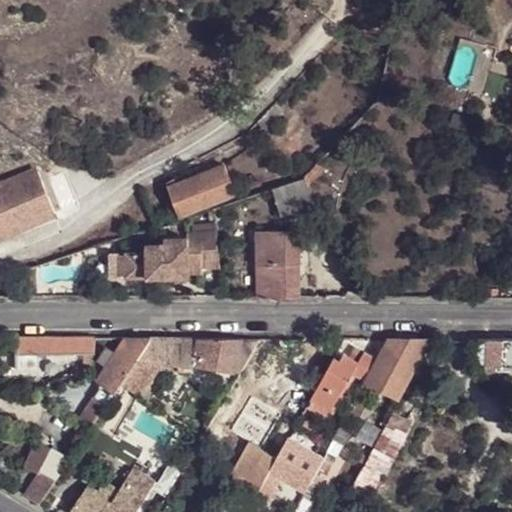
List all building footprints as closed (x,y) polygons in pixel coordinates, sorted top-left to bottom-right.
[(311,186),(329,167),(323,161),(306,178),(311,186)] [(181,216),(237,195),(226,165),(170,186),(181,216)] [(0,236),(55,213),(38,171),(0,185),(0,236)] [(283,215),(307,208),(298,182),(274,189),(283,215)] [(145,252),(123,252),(123,278),(176,278),(176,273),(185,274),(200,274),(200,268),(217,268),(213,230),(185,234),(185,239),(163,239),(163,244),(145,245),(145,252)] [(257,262),(298,263),(297,231),(257,230),(257,262)] [(123,252),(108,252),(107,278),(123,278),(123,252)] [(257,298),(297,298),(298,263),(257,262),(257,298)] [(17,338),(18,354),(96,355),(97,339),(17,338)] [(104,385),(116,392),(127,376),(152,339),(127,338),(118,352),(111,361),(99,380),(104,385)] [(152,339),(127,376),(146,388),(163,363),(192,368),(193,366),(199,339),(152,339)] [(193,366),(201,367),(208,339),(199,339),(193,366)] [(208,339),(201,367),(234,373),(243,340),(208,339)] [(368,381),(401,400),(420,366),(433,340),(390,339),(378,361),(368,381)] [(511,340),(492,340),(480,340),(480,363),(511,363),(511,340)] [(111,361),(118,352),(111,348),(104,357),(111,361)] [(368,381),(378,361),(366,355),(357,366),(352,377),(365,385),(368,381)] [(332,361),(306,408),(326,418),(352,377),(357,366),(343,358),(339,364),(332,361)] [(79,422),(90,430),(116,392),(104,385),(79,422)] [(352,489),(374,500),(414,421),(395,412),(352,489)] [(330,447),(336,437),(319,428),(314,438),(330,447)] [(343,442),(336,437),(330,447),(324,458),(306,489),(315,494),(343,442)] [(278,458),(262,488),(272,492),(282,475),(290,479),(307,449),(288,439),(278,458)] [(39,503),(41,504),(71,460),(47,443),(32,464),(45,473),(30,497),(39,503)] [(262,488),(274,464),(278,458),(252,443),(230,479),(258,495),(262,488)] [(324,458),(307,449),(290,479),(306,489),(324,458)] [(180,474),(170,467),(159,485),(170,491),(180,474)] [(135,468),(114,500),(134,511),(140,511),(158,481),(135,468)] [(90,484),(74,511),(134,511),(114,500),(90,484)]
